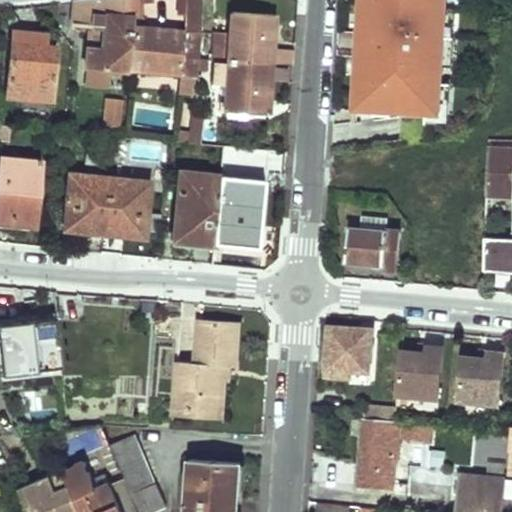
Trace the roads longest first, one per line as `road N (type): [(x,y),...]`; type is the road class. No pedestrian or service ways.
road 1 (residential): [(0,267),(299,294)]
road 2 (residential): [(299,294),(322,0)]
road 3 (residential): [(284,511),(299,294)]
road 4 (residential): [(511,315),(299,294)]
